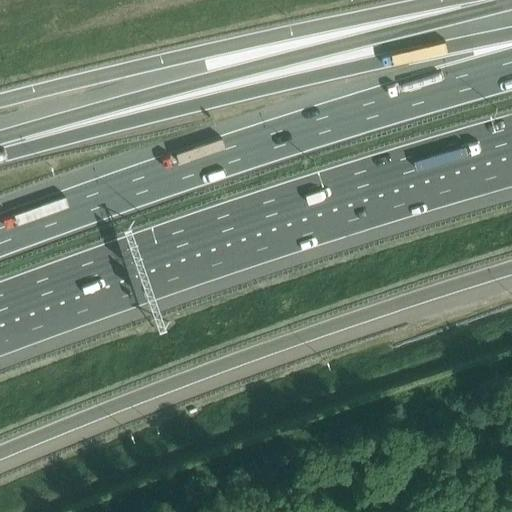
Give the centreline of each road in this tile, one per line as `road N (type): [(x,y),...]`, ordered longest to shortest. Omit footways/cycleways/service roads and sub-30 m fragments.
road 1 (motorway): [(0,454),(271,348),(511,268)]
road 2 (motorway): [(511,70),(260,144),(0,240)]
road 3 (motorway): [(0,306),(124,259),(511,146)]
road 4 (motorway): [(511,44),(470,43),(0,156)]
road 5 (motorway): [(502,6),(0,139)]
road 6 (motorway): [(502,6),(201,52),(0,102)]
